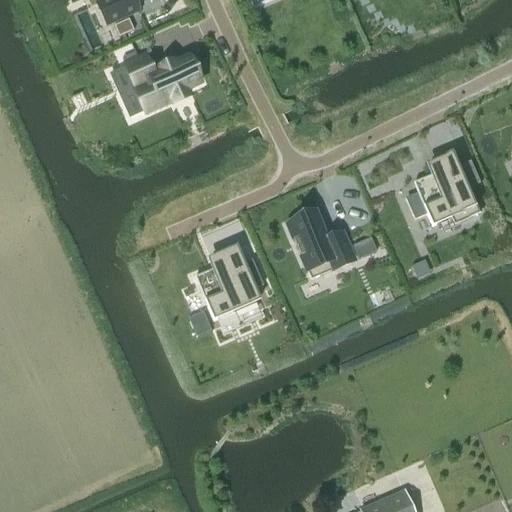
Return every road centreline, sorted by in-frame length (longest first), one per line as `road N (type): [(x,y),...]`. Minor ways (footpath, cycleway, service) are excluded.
road 1 (residential): [(511,68),(318,165),(292,166)]
road 2 (residential): [(292,166),(210,0)]
road 3 (residential): [(173,233),(268,193),(292,166)]
